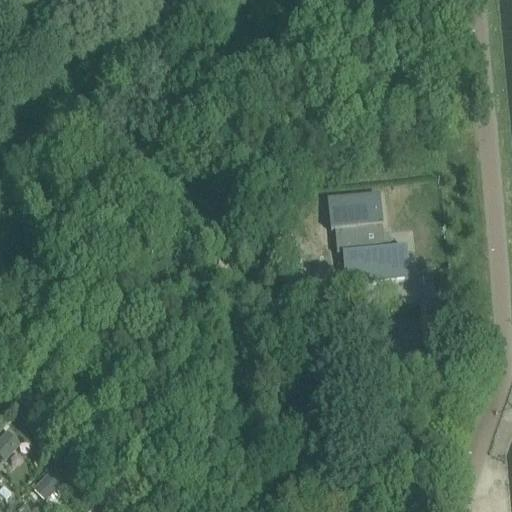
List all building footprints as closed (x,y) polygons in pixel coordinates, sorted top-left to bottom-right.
[(377,197),(325,202),(328,234),(332,233),(335,257),(340,257),(343,289),(407,283),(404,251),(382,253),(377,197)] [(429,387),(428,378),(427,367),(382,371),(383,391),(429,387)] [(398,434),(381,435),(383,464),(401,463),(398,434)] [(6,439),(0,444),(0,460),(4,464),(18,450),(6,439)] [(48,478),(33,493),(45,505),(60,490),(48,478)]
